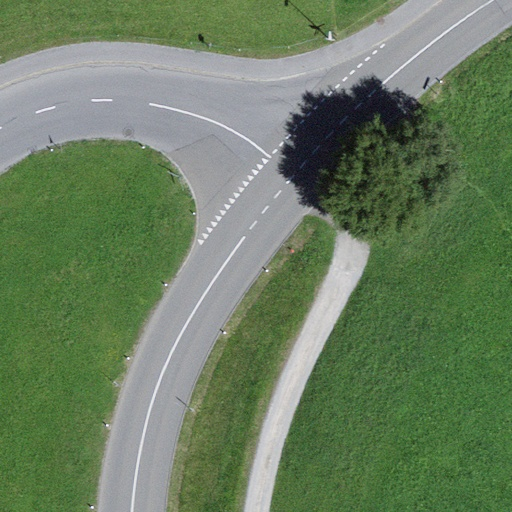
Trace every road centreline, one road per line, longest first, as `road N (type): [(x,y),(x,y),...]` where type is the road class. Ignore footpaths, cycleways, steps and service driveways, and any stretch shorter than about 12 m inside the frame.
road 1 (tertiary): [(294,178),(215,276),(163,365),(133,511)]
road 2 (tertiary): [(0,129),(24,116),(117,99),(191,113),(246,136),(294,178)]
road 3 (tertiary): [(494,0),(348,117),(294,178)]
